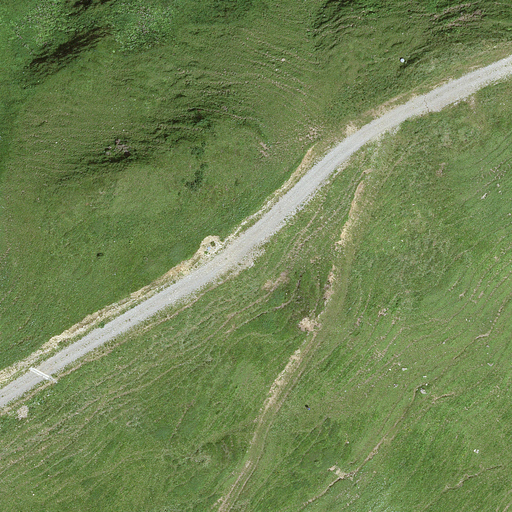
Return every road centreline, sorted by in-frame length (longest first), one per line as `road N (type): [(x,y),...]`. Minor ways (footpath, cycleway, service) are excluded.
road 1 (track): [(511,60),(339,153),(258,235),(0,398)]
road 2 (track): [(221,511),(350,252),(390,123)]
